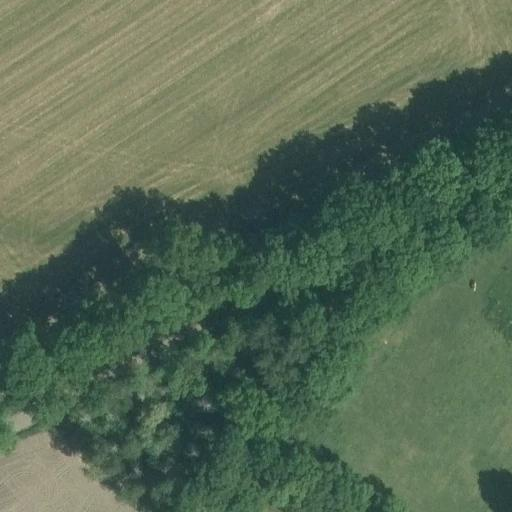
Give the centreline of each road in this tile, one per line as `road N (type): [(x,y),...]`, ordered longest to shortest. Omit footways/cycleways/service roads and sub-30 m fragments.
road 1 (unclassified): [(0,438),(511,178)]
road 2 (track): [(198,511),(335,300),(338,269)]
